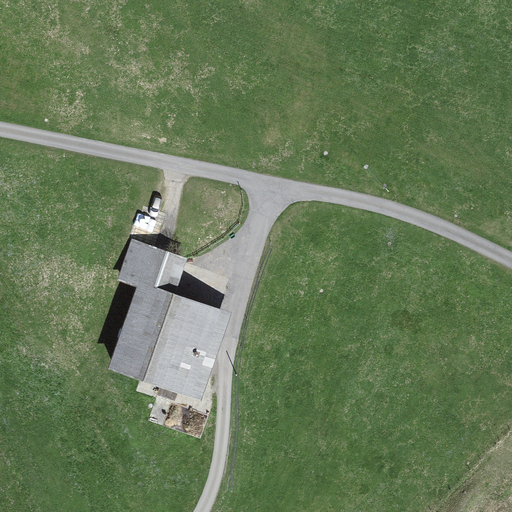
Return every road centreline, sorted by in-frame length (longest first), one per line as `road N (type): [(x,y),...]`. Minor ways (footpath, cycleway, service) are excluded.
road 1 (unclassified): [(289,186),(235,457),(212,511)]
road 2 (unclassified): [(289,186),(0,135)]
road 3 (unclassified): [(511,262),(417,215),(289,186)]
